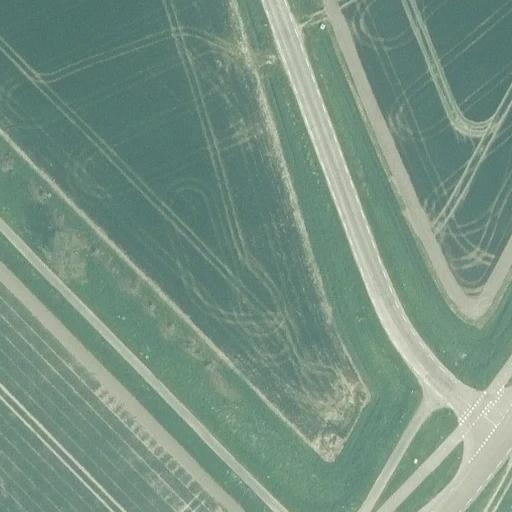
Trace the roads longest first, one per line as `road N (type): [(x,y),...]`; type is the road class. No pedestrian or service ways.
road 1 (unclassified): [(442,385),(400,334),(268,0)]
road 2 (unclassified): [(0,223),(282,511)]
road 3 (unclassified): [(362,511),(442,385)]
